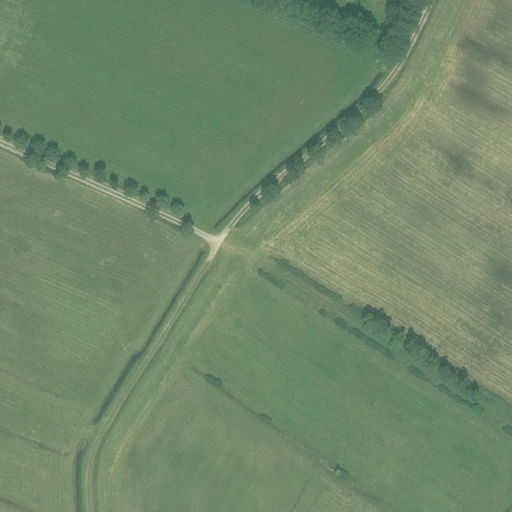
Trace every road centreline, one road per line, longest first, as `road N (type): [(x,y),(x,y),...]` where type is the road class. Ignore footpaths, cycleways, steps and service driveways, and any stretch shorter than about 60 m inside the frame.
road 1 (track): [(511,420),(219,241)]
road 2 (track): [(429,0),(368,100),(218,242)]
road 3 (track): [(218,242),(92,451),(89,511)]
road 4 (track): [(218,242),(0,143)]
